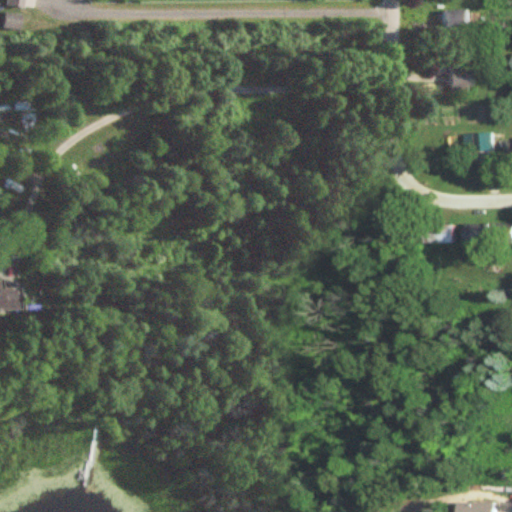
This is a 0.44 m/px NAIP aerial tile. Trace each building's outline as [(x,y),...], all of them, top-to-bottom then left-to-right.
[(2,0),(2,7),(20,9),(20,0),(2,0)] [(470,11),(440,11),(440,36),(470,36),(470,11)] [(0,14),(0,30),(18,31),(18,15),(0,14)] [(469,72),(446,72),(446,91),(469,91),(469,72)] [(497,141),(498,158),(511,157),(511,130),(508,131),(508,141),(497,141)] [(495,156),(495,134),(474,134),(474,156),(495,156)] [(426,226),(426,245),(457,245),(457,226),(426,226)] [(466,244),(511,243),(511,228),(466,229),(466,244)] [(0,289),(0,312),(10,312),(10,289),(0,289)]
